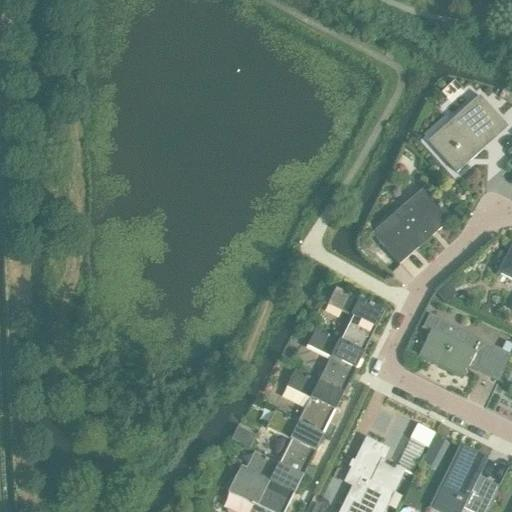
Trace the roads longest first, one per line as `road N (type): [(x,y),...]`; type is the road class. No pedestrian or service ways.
road 1 (residential): [(511,433),(387,369),(412,303)]
road 2 (residential): [(511,214),(491,210),(412,303)]
